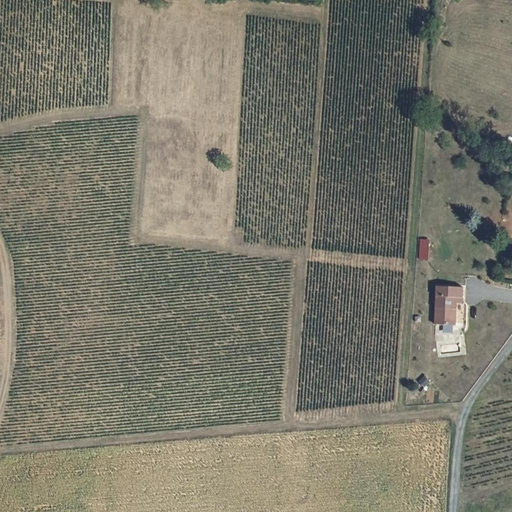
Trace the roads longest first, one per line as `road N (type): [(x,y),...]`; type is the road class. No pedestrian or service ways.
road 1 (unclassified): [(453,511),(462,418),(511,340)]
road 2 (track): [(0,396),(8,335),(0,249)]
